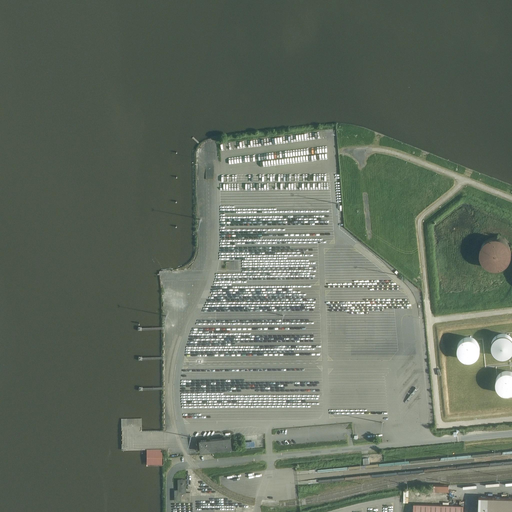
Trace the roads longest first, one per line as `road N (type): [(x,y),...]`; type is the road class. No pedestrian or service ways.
road 1 (unclassified): [(511,433),(180,466),(170,474),(168,511)]
road 2 (unknown): [(396,444),(391,375),(417,325)]
